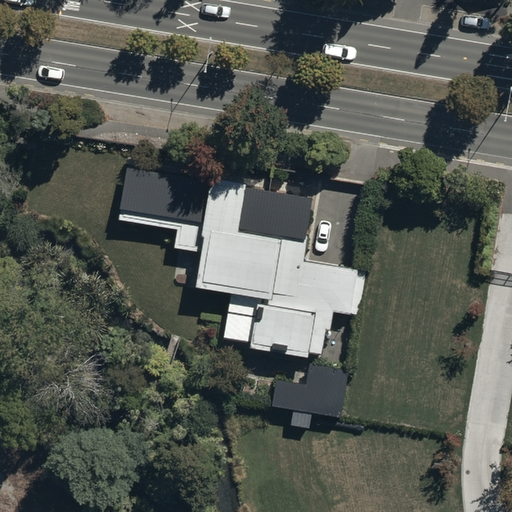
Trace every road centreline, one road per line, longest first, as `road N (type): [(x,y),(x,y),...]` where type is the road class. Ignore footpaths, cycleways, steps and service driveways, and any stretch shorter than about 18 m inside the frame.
road 1 (primary): [(511,138),(0,53)]
road 2 (primary): [(106,0),(511,68)]
